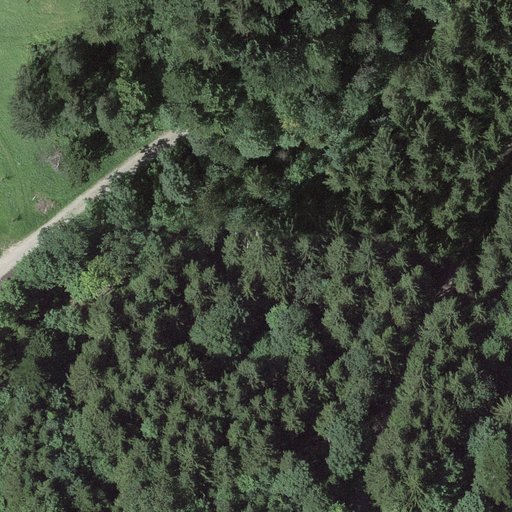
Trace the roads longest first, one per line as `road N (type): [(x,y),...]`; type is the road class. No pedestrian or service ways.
road 1 (track): [(0,271),(340,0)]
road 2 (track): [(511,151),(362,472),(363,511)]
